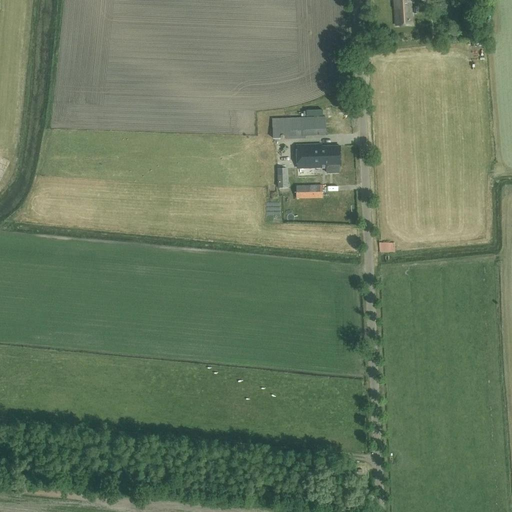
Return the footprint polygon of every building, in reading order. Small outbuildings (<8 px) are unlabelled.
[(393,0),(396,26),(413,25),(410,0),(393,0)] [(327,138),(326,119),(326,117),(284,118),(285,139),(327,138)] [(321,145),(297,145),(297,146),(298,168),(327,167),(327,173),(339,172),(339,165),(341,165),(341,146),(326,147),(326,150),(322,150),(321,145)] [(326,188),(337,187),(337,179),(326,180),(326,188)] [(289,194),(288,181),(280,181),(281,194),(289,194)] [(323,199),(323,185),(296,185),(296,199),(323,199)] [(332,221),(344,221),(344,213),(344,193),(337,193),(337,209),(327,209),(327,213),(332,213),(332,221)] [(383,250),(397,249),(397,241),(383,242),(383,250)]
